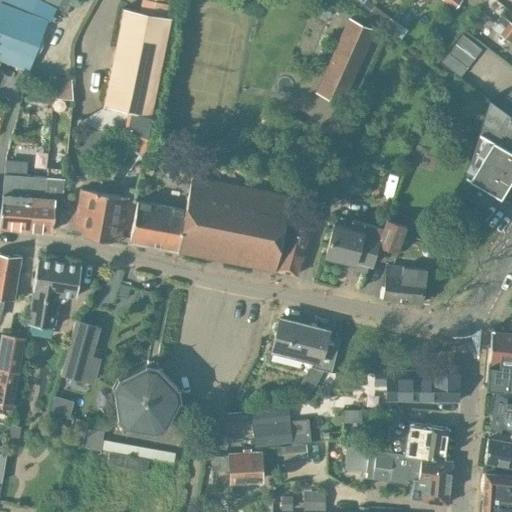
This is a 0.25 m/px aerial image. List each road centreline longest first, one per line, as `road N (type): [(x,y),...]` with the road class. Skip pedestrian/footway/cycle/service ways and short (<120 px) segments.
road 1 (tertiary): [(457,327),(228,285),(144,259),(0,237)]
road 2 (secondary): [(459,511),(468,356),(457,327)]
